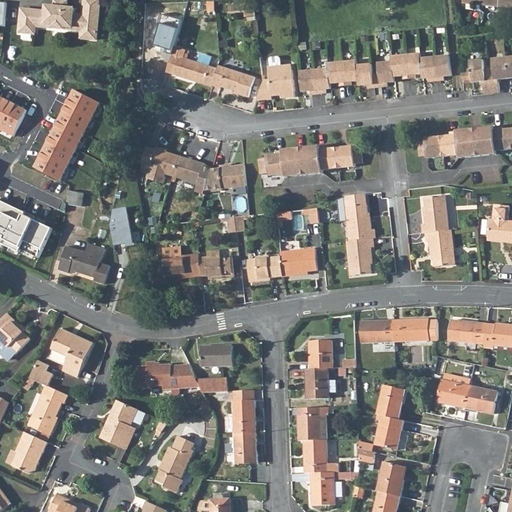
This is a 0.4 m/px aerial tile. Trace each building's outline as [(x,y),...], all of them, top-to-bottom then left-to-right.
[(83,30),(98,31),(101,0),(85,0),(84,14),(75,13),(76,8),(68,7),(68,1),(59,0),(57,0),(57,6),(47,5),(47,11),(22,8),(20,32),(36,33),(37,26),(83,30)] [(215,1),(208,1),(208,11),(216,11),(215,1)] [(83,30),(82,37),(98,39),(98,31),(83,30)] [(178,78),(212,89),(213,86),(218,70),(183,59),(186,52),(174,48),(167,74),(178,78)] [(407,55),(410,79),(415,78),(415,74),(423,73),(423,79),(431,78),(431,81),(438,80),(444,80),(444,76),(451,75),(449,55),(435,57),(421,58),(420,54),(407,55)] [(379,63),(380,73),(381,87),(388,86),(387,83),(395,82),(394,76),(402,76),(402,79),(408,79),(410,79),(407,55),(406,55),(392,57),(392,62),(379,63)] [(268,67),(280,65),(279,57),(277,56),(269,56),(267,59),(268,67)] [(472,73),(473,82),(473,83),(483,82),(484,96),(492,95),(500,94),(499,80),(509,79),(511,79),(511,57),(506,58),(493,60),(494,68),(489,68),(485,69),(484,61),(471,62),(472,73)] [(335,63),(338,84),(338,87),(345,86),(351,85),(351,81),(359,81),(359,86),(367,85),(368,88),(374,88),(373,74),(372,64),(357,65),(357,61),(342,62),(335,63)] [(301,72),(303,93),(310,92),(310,95),(317,95),(323,94),(323,90),(331,90),(330,84),(338,84),(335,63),(329,64),(329,69),(315,70),(301,72)] [(257,101),(273,99),(273,95),(284,94),(285,97),(294,97),(294,91),(296,91),(293,70),(291,70),(291,64),(280,65),(268,67),(267,67),(268,80),(261,80),(262,82),(257,101)] [(213,86),(221,89),(222,87),(234,92),(235,90),(238,91),(237,94),(248,98),(254,77),(219,66),(218,70),(213,86)] [(373,74),(374,88),(381,87),(380,73),(373,74)] [(462,74),(463,82),(473,82),(472,73),(462,74)] [(101,104),(74,90),(35,168),(61,181),(101,104)] [(5,98),(0,95),(0,125),(12,101),(6,97),(5,98)] [(19,104),(12,101),(0,125),(0,127),(15,135),(28,109),(19,105),(19,104)] [(470,130),(473,157),(496,154),(496,151),(511,149),(511,128),(502,129),(501,126),(494,127),(470,130)] [(438,136),(440,157),(460,155),(460,158),(473,157),(470,130),(457,131),(449,132),(449,135),(438,136)] [(426,138),(426,140),(418,141),(420,156),(427,156),(428,158),(440,157),(438,136),(426,138)] [(308,147),(311,175),(325,173),(325,169),(343,168),(341,147),(329,148),(329,144),(321,145),(308,147)] [(341,147),(343,168),(356,166),(356,163),(363,163),(361,147),(354,148),(354,145),(341,147)] [(141,172),(148,174),(147,179),(163,184),(165,178),(163,177),(163,175),(173,178),(180,156),(156,149),(156,150),(146,147),(143,162),(141,172)] [(276,150),(277,153),(279,174),(287,173),(288,177),(311,175),(308,147),(284,149),(276,150)] [(268,154),(268,157),(260,158),(262,173),(270,172),(270,175),(279,174),(277,153),(268,154)] [(173,178),(198,186),(199,183),(207,186),(212,170),(204,167),(205,163),(180,156),(173,178)] [(205,191),(247,186),(245,165),(220,167),(220,169),(212,169),(212,170),(207,186),(205,191)] [(67,202),(83,204),(85,191),(70,189),(67,202)] [(351,241),(375,238),(377,238),(376,228),(372,229),(371,215),(369,215),(367,194),(346,197),(339,200),(341,222),(349,222),(351,241)] [(424,233),(426,233),(450,230),(446,195),(426,197),(427,209),(424,209),(426,223),(423,223),(424,233)] [(26,213),(0,199),(0,242),(20,252),(21,250),(39,258),(53,229),(25,216),(26,213)] [(493,221),(490,220),(488,242),(511,243),(511,222),(508,222),(509,207),(494,206),(493,221)] [(319,208),(311,209),(312,223),(321,222),(319,208)] [(133,247),(127,209),(113,211),(111,227),(115,249),(133,247)] [(236,218),(238,230),(245,229),(244,220),(244,217),(236,218)] [(228,219),(228,222),(229,230),(238,230),(236,218),(228,219)] [(426,233),(427,241),(431,240),(433,253),(434,253),(436,266),(456,264),(452,230),(450,230),(426,233)] [(348,241),(352,275),(373,273),(372,260),(374,259),(372,246),(375,246),(375,238),(351,241),(348,241)] [(95,282),(105,284),(110,269),(100,266),(105,249),(89,244),(87,252),(67,246),(60,270),(70,273),(70,271),(96,279),(95,282)] [(182,246),(164,248),(165,265),(155,266),(157,284),(168,283),(167,278),(194,275),(195,277),(202,277),(200,257),(200,254),(183,256),(182,246)] [(282,251),(282,255),(284,272),(284,275),(302,273),(302,271),(319,269),(317,247),(282,251)] [(210,256),(210,259),(223,258),(223,250),(210,251),(210,256)] [(282,255),(269,256),(269,255),(259,256),(259,257),(250,258),(252,281),(266,280),(265,273),(284,272),(282,255)] [(200,257),(202,277),(211,276),(212,280),(221,279),(221,276),(226,276),(226,278),(237,278),(234,257),(223,258),(210,259),(210,256),(200,257)] [(0,321),(0,339),(15,354),(16,355),(25,346),(30,340),(29,339),(23,333),(19,329),(21,327),(20,326),(7,314),(0,321)] [(395,320),(396,343),(439,341),(438,320),(430,320),(430,319),(395,320)] [(395,320),(363,321),(364,344),(396,343),(395,320)] [(485,344),(487,324),(453,321),(451,341),(485,344)] [(485,348),(494,349),(494,345),(511,346),(511,325),(496,324),(496,325),(487,324),(485,344),(485,348)] [(52,350),(70,358),(64,373),(79,380),(94,344),(76,336),(74,338),(70,337),(71,334),(61,330),(52,350)] [(15,354),(0,339),(0,352),(8,360),(15,354)] [(311,370),(330,369),(334,368),(334,340),(310,341),(311,370)] [(201,347),(202,367),(233,366),(232,346),(201,347)] [(344,360),(345,368),(357,368),(357,359),(344,360)] [(137,368),(138,389),(149,389),(149,387),(162,387),(163,391),(181,390),(201,390),(197,380),(190,366),(179,366),(171,367),(171,365),(156,366),(156,362),(146,363),(146,368),(137,368)] [(30,380),(46,387),(48,388),(53,376),(46,373),(49,367),(38,363),(30,380)] [(307,370),(308,400),(331,399),(331,393),(337,393),(337,381),(330,381),(330,369),(311,370),(307,370)] [(445,380),(471,386),(472,380),(446,374),(445,380)] [(203,392),(228,391),(227,378),(197,380),(201,390),(203,392)] [(466,409),(466,407),(471,386),(445,380),(444,380),(439,403),(466,409)] [(378,415),(383,416),(400,420),(407,390),(385,385),(378,415)] [(466,407),(479,410),(478,411),(494,415),(499,392),(471,386),(466,407)] [(46,387),(28,426),(50,437),(57,423),(54,421),(57,417),(63,403),(65,404),(68,396),(48,388),(46,387)] [(0,426),(2,423),(10,404),(11,403),(5,398),(0,406),(0,426)] [(235,433),(256,432),(255,401),(234,402),(235,433)] [(110,416),(99,440),(124,451),(134,430),(129,428),(132,421),(137,410),(118,402),(112,417),(110,416)] [(199,408),(202,415),(211,410),(208,404),(199,408)] [(299,409),(300,441),(304,441),(322,441),(321,415),(328,415),(328,408),(299,409)] [(145,413),(137,410),(132,421),(139,424),(145,413)] [(383,416),(377,446),(399,451),(405,421),(400,420),(383,416)] [(165,430),(170,423),(165,422),(163,421),(158,431),(162,433),(165,430)] [(235,433),(236,464),(257,463),(256,432),(235,433)] [(25,433),(16,453),(18,454),(12,466),(28,474),(34,471),(38,463),(36,462),(40,452),(42,453),(47,442),(25,433)] [(158,481),(166,485),(168,489),(178,494),(184,480),(182,479),(195,451),(193,450),(196,443),(180,435),(174,449),(170,447),(163,462),(166,468),(164,471),(163,470),(158,481)] [(304,441),(305,474),(312,474),(334,473),(339,473),(339,464),(328,464),(327,441),(322,441),(304,441)] [(378,492),(380,492),(401,497),(405,480),(402,479),(404,467),(384,463),(378,492)] [(312,474),(313,506),(335,505),(335,498),(335,483),(334,473),(312,474)] [(335,483),(335,498),(344,497),(343,483),(335,483)] [(354,497),(363,499),(365,489),(356,487),(354,497)] [(0,511),(13,503),(4,491),(1,493),(0,492),(0,511)] [(380,492),(375,511),(397,511),(401,497),(380,492)] [(64,500),(66,496),(58,493),(50,510),(54,511),(89,511),(92,508),(81,503),(79,507),(64,500)] [(211,511),(229,511),(229,499),(208,500),(201,501),(198,507),(201,511),(212,511),(211,511)] [(147,501),(143,511),(146,511),(145,511),(168,511),(169,511),(147,501)]
